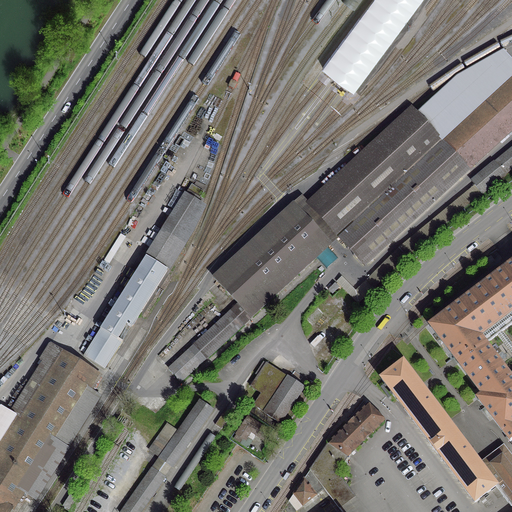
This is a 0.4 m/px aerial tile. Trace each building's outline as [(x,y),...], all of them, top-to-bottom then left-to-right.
[(69,51),(65,60),(69,62),(74,53),(69,51)] [(411,111),(308,204),(338,237),(364,265),(432,202),(433,203),(434,202),(433,201),(511,128),(511,77),(440,143),(411,111)] [(480,182),(474,187),(480,194),(511,168),(511,148),(477,177),(480,182)] [(398,248),(354,291),(340,277),(336,282),(357,304),(405,256),(480,194),(474,186),(398,248)] [(200,196),(188,189),(184,195),(196,202),(200,196)] [(184,195),(83,357),(104,370),(180,248),(189,226),(197,204),(184,195)] [(213,278),(238,305),(250,318),(338,237),(308,204),(301,197),(213,278)] [(490,257),(482,263),(486,267),(493,261),(490,257)] [(511,440),(511,376),(481,335),(511,311),(511,263),(430,326),(483,395),(478,398),(511,441),(511,440)] [(338,288),(334,284),(327,290),(331,294),(338,288)] [(238,305),(168,370),(180,382),(250,318),(238,305)] [(511,311),(481,335),(511,376),(511,311)] [(11,409),(21,415),(0,447),(0,511),(11,511),(61,440),(64,443),(69,445),(101,394),(98,391),(93,387),(101,374),(76,356),(50,341),(40,360),(42,361),(33,375),(34,376),(11,409)] [(402,362),(380,379),(474,503),(495,487),(496,486),(495,485),(479,463),(402,362)] [(286,378),(266,364),(250,388),(260,394),(253,406),(263,412),(263,413),(279,424),(303,388),(287,377),(286,378)] [(159,457),(158,458),(171,467),(211,410),(199,401),(176,433),(166,425),(149,450),(159,457)] [(368,404),(329,443),(348,456),(384,420),(368,404)] [(0,447),(21,415),(11,409),(1,405),(0,405),(0,447)] [(268,431),(247,417),(233,439),(239,443),(242,439),(244,440),(247,436),(251,439),(254,435),(262,440),(268,431)] [(336,473),(348,456),(329,443),(310,470),(324,489),(339,508),(350,500),(354,496),(336,473)] [(511,457),(503,445),(479,463),(495,485),(496,486),(495,487),(510,507),(511,505),(511,457)] [(120,511),(139,511),(164,477),(151,469),(120,511)] [(324,489),(310,470),(289,501),(296,510),(324,489)]
